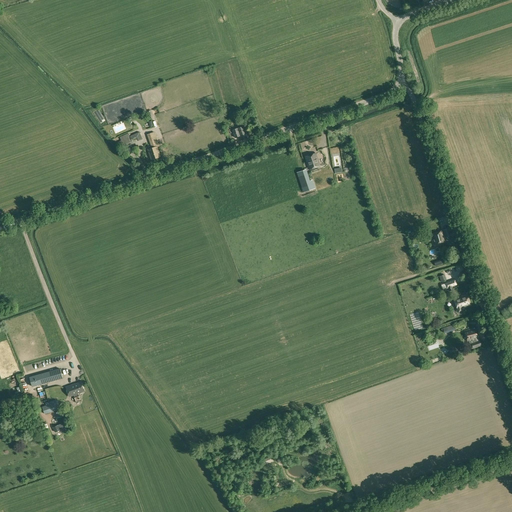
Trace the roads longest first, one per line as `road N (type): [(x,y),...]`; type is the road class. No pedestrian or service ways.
road 1 (unclassified): [(0,229),(383,95),(398,83)]
road 2 (unclassified): [(511,392),(414,100),(398,83)]
road 3 (unknown): [(355,499),(511,444)]
